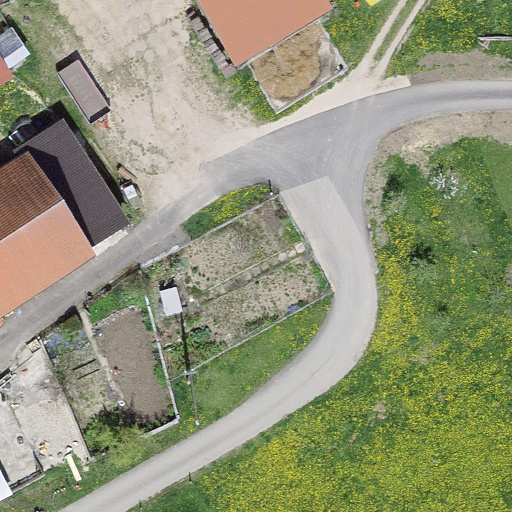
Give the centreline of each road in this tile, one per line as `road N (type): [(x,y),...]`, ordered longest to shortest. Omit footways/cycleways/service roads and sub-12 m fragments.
road 1 (unclassified): [(90,511),(282,396),(340,345),(354,298),(333,184),(346,123),(417,103),(511,94)]
road 2 (track): [(412,0),(346,123)]
